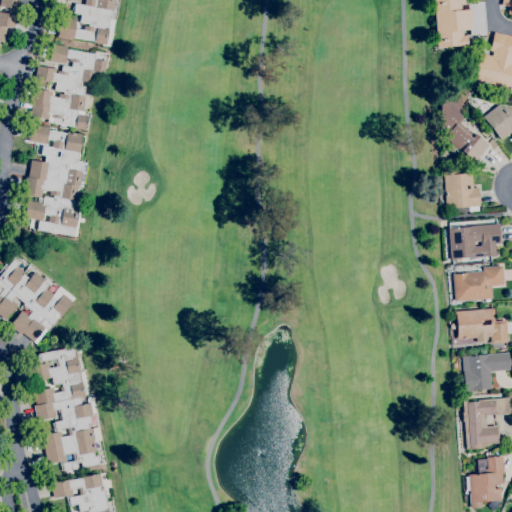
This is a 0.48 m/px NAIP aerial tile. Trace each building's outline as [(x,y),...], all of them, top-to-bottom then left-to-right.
[(3,42),(0,41),(0,0),(19,0),(18,9),(0,5),(0,11),(16,14),(14,28),(6,26),(3,42)] [(117,0),(110,46),(102,45),(102,44),(93,42),(93,40),(72,37),(72,40),(56,38),(60,16),(75,19),(74,28),(83,30),(83,25),(88,26),(89,23),(79,22),(80,13),(73,12),(74,3),(83,5),(84,0),(79,0),(79,1),(72,0),(117,0)] [(436,47),(431,0),(463,0),(464,4),(458,4),(458,10),(468,9),(467,5),(476,4),(476,2),(482,2),(485,34),(479,35),(479,33),(470,34),(469,29),(460,30),(461,36),(466,36),(466,46),(461,46),(461,45),(436,47)] [(511,14),(507,13),(509,7),(501,5),(502,0),(511,0),(511,14)] [(511,89),(473,81),(479,53),(491,56),(492,51),(489,51),(493,32),(511,36),(511,89)] [(84,130),(74,129),(74,126),(47,122),(47,119),(29,116),(31,102),(30,102),(32,88),(51,91),(50,96),(57,97),(58,93),(63,94),(63,91),(54,90),(55,81),(52,81),(52,82),(34,79),(36,65),(55,68),(54,73),(56,73),(57,70),(60,71),(61,65),(71,67),(71,62),(68,61),(69,58),(65,57),(64,63),(48,61),(51,43),(67,46),(66,49),(95,54),(94,59),(106,61),(104,72),(95,71),(93,82),(81,80),(80,86),(84,86),(82,96),(84,96),(82,111),(83,111),(83,115),(87,115),(84,130)] [(473,162),(436,130),(442,123),(431,114),(445,98),(447,99),(448,98),(451,101),(454,98),(463,106),(458,112),(462,115),(455,123),(471,137),(475,133),(488,145),(473,162)] [(511,139),(511,136),(511,132),(510,132),(501,140),(483,116),(498,104),(502,108),(504,106),(511,108),(511,139)] [(77,236),(36,229),(38,220),(47,222),(48,215),(42,214),(41,220),(23,217),(26,200),(36,202),(37,196),(22,194),(24,176),(27,177),(30,159),(44,161),(45,155),(40,154),(41,145),(50,147),(52,139),(46,138),(45,144),(27,141),(30,124),(48,127),(47,130),(66,133),(66,131),(81,134),(77,161),(86,162),(82,186),(80,186),(76,209),(78,209),(78,211),(81,211),(77,236)] [(456,212),(455,207),(445,208),(444,206),(441,169),(456,168),(456,174),(470,172),(472,188),(478,188),(479,206),(471,207),(471,205),(468,205),(468,211),(456,212)] [(450,260),(449,258),(445,258),(442,229),(447,229),(447,227),(451,227),(451,228),(467,227),(467,226),(497,223),(499,243),(494,243),(495,256),(490,256),(490,255),(484,255),(485,257),(471,258),(471,256),(454,258),(454,259),(450,260)] [(35,344),(22,333),(20,335),(8,325),(21,310),(27,315),(29,313),(27,311),(29,309),(22,305),(24,303),(17,298),(15,300),(13,298),(11,300),(16,304),(4,319),(0,315),(0,274),(13,258),(19,263),(16,266),(23,272),(22,274),(28,278),(34,272),(43,279),(42,281),(47,285),(45,288),(52,294),(59,286),(74,298),(60,315),(47,331),(46,330),(35,344)] [(454,301),(451,274),(471,272),(470,264),(482,263),(483,267),(501,265),(503,285),(490,286),(491,298),(454,301)] [(490,343),(489,336),(486,336),(487,341),(475,342),(475,338),(472,338),(472,342),(462,343),(462,338),(456,339),(456,338),(450,338),(448,313),(453,312),(453,311),(492,308),(493,321),(505,320),(507,342),(490,343)] [(63,471),(62,463),(73,460),(72,453),(64,454),(66,460),(46,463),(41,435),(60,432),(61,437),(68,435),(67,427),(55,430),(54,421),(59,420),(58,415),(60,415),(60,413),(58,413),(57,409),(54,409),(55,416),(36,420),(33,405),(36,405),(33,391),(52,387),(53,393),(61,391),(60,387),(62,387),(61,383),(53,385),(51,376),(47,377),(47,378),(32,380),(30,366),(47,363),(48,368),(56,366),(55,362),(57,362),(56,358),(39,362),(37,354),(74,346),(76,358),(81,357),(84,370),(79,371),(84,398),(80,398),(81,404),(90,402),(93,413),(95,413),(100,438),(93,440),(95,451),(93,452),(94,456),(97,455),(99,464),(81,467),(80,462),(76,463),(77,468),(63,471)] [(464,391),(462,371),(460,356),(507,352),(509,369),(488,371),(490,389),(464,391)] [(469,449),(469,448),(465,449),(462,421),(461,421),(460,412),(462,412),(461,401),(465,400),(465,402),(477,401),(477,399),(508,397),(510,414),(493,415),(492,414),(484,415),(484,417),(486,417),(487,423),(485,423),(485,426),(496,425),(498,443),(486,444),(486,446),(481,447),(481,448),(469,449)] [(470,508),(467,474),(477,474),(475,459),(485,458),(485,457),(501,455),(503,473),(501,473),(501,483),(493,483),(493,489),(499,488),(500,499),(480,501),(481,507),(470,508)] [(87,511),(87,510),(79,511),(77,503),(69,505),(68,497),(79,495),(78,487),(71,488),(72,494),(52,498),(50,483),(99,474),(102,485),(99,486),(100,490),(103,490),(107,511),(87,511)]
